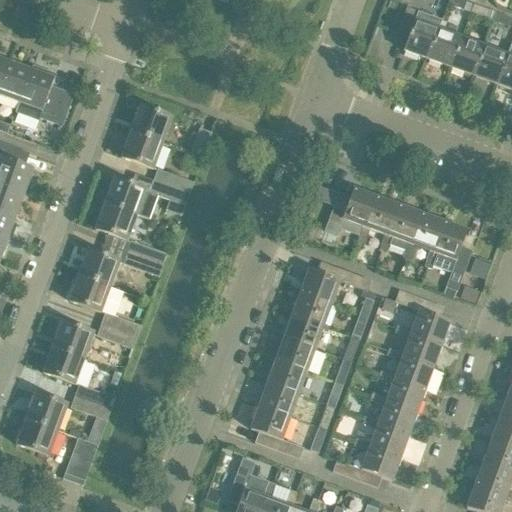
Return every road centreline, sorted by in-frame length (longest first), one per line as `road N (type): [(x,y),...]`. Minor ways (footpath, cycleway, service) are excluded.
road 1 (residential): [(171,511),(317,100)]
road 2 (residential): [(0,383),(123,25)]
road 3 (residential): [(426,511),(511,274)]
road 4 (residential): [(511,173),(317,100)]
